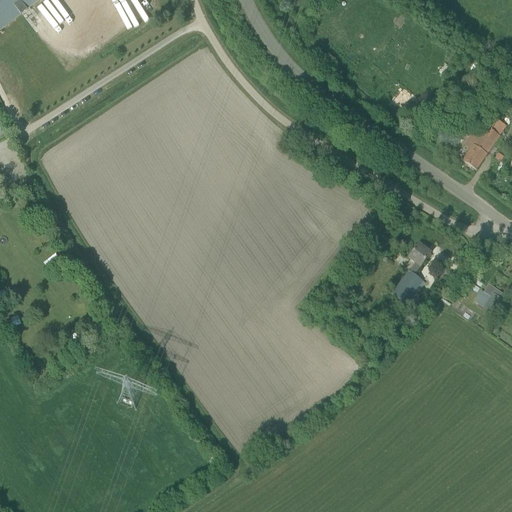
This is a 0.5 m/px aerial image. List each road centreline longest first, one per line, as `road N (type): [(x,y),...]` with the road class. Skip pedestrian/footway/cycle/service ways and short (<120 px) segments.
road 1 (unclassified): [(491,217),(464,231),(450,226),(267,110),(202,20)]
road 2 (unclassified): [(491,217),(303,80),(268,41),(247,0)]
road 3 (unclassified): [(0,148),(202,20)]
